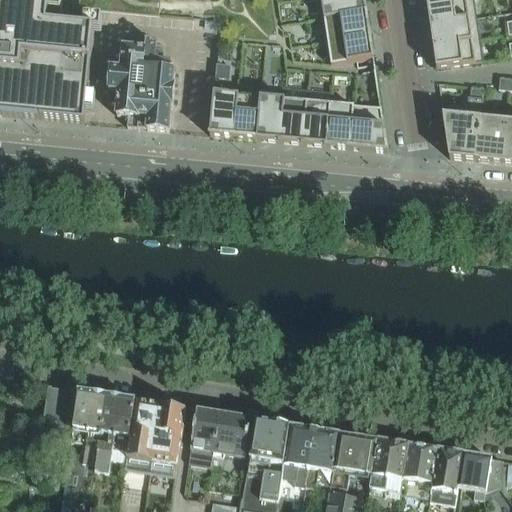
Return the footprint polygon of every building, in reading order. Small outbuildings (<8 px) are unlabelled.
[(0,0),(0,118),(85,126),(86,113),(88,95),(94,33),(96,12),(159,18),(160,0),(190,0),(194,21),(214,23),(221,24),(219,42),(214,96),(213,109),(383,125),(381,111),(377,85),(349,89),(336,0),(0,0)] [(367,18),(364,0),(335,0),(321,2),(325,25),(367,18)] [(477,21),(473,0),(467,0),(427,6),(430,28),(477,21)] [(371,41),(367,18),(325,25),(328,48),(371,41)] [(480,43),(477,21),(430,28),(433,49),(480,43)] [(169,135),(175,73),(170,72),(171,63),(156,61),(158,45),(152,44),(149,39),(127,37),(126,51),(124,51),(122,73),(112,72),(110,94),(119,95),(117,119),(128,120),(127,130),(169,135)] [(374,61),(371,41),(328,48),(331,68),(374,61)] [(483,64),(480,43),(433,49),(436,71),(483,64)] [(510,94),(511,82),(500,81),(499,92),(510,94)] [(482,101),(484,91),(471,90),(470,100),(482,101)] [(230,140),(234,98),(214,96),(213,109),(210,138),(230,140)] [(253,142),(257,100),(234,98),(230,140),(253,142)] [(276,145),(280,102),(257,100),(253,142),(276,145)] [(466,121),(443,118),(447,146),(449,161),(476,164),(481,116),(482,116),(483,101),(482,101),(470,100),(468,100),(466,121)] [(299,147),(303,104),(280,102),(276,145),(299,147)] [(322,149),(326,106),(303,104),(299,147),(322,149)] [(345,151),(349,109),(326,106),(322,149),(345,151)] [(383,125),(381,111),(349,109),(345,151),(388,155),(383,125)] [(503,166),(507,118),(482,116),(481,116),(476,164),(503,166)] [(511,118),(507,118),(503,166),(511,167),(511,118)] [(69,431),(75,394),(50,390),(44,427),(69,431)] [(95,477),(108,399),(79,395),(71,447),(80,448),(79,457),(70,456),(64,499),(92,503),(95,477)] [(132,424),(135,404),(108,399),(95,477),(97,477),(96,486),(107,488),(108,479),(110,480),(112,466),(126,468),(128,455),(132,424)] [(160,408),(135,404),(132,424),(128,455),(126,468),(125,474),(149,477),(160,408)] [(186,412),(160,408),(149,477),(175,481),(186,412)] [(213,464),(220,418),(197,414),(191,453),(206,455),(205,463),(213,464)] [(246,461),(252,423),(220,418),(213,464),(223,466),(225,458),(246,461)] [(282,483),(291,429),(256,423),(243,502),(241,511),(277,511),(282,483)] [(306,491),(315,433),(291,429),(282,483),(296,485),(295,489),(306,491)] [(331,490),(339,437),(315,433),(306,491),(317,493),(317,488),(331,490)] [(371,483),(378,444),(339,437),(331,490),(327,511),(361,511),(364,498),(347,496),(349,480),(371,483)] [(403,484),(409,449),(378,444),(371,483),(369,493),(401,497),(402,493),(404,484),(403,484)] [(409,449),(403,484),(404,484),(412,485),(412,488),(417,489),(416,496),(432,498),(439,454),(409,449)] [(432,498),(431,503),(456,507),(458,492),(460,492),(466,458),(439,454),(432,498)] [(500,491),(504,464),(466,458),(460,492),(462,492),(462,493),(475,495),(474,503),(483,505),(485,496),(487,496),(500,491)] [(200,496),(201,486),(186,484),(185,493),(200,496)]
